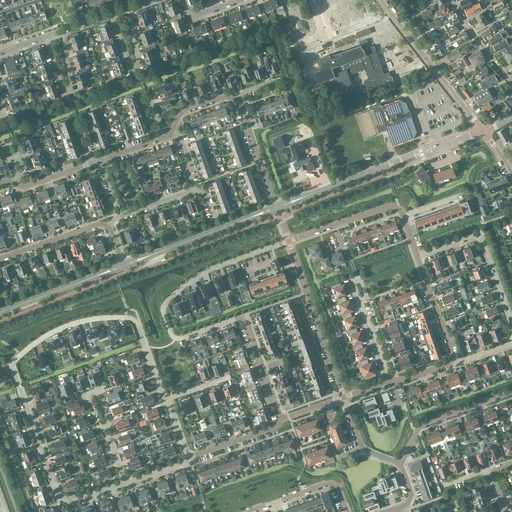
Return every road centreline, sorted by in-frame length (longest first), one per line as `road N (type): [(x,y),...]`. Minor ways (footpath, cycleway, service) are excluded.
road 1 (residential): [(165,400),(129,318),(67,325),(13,362),(59,497),(70,502),(123,483)]
road 2 (residential): [(281,419),(246,321),(174,338),(163,308),(210,269),(289,241)]
road 3 (unclassified): [(276,207),(481,131)]
road 4 (tertiary): [(481,131),(379,0)]
road 5 (residential): [(344,397),(289,241)]
road 6 (unclassified): [(123,265),(276,207)]
road 7 (residential): [(400,464),(420,425),(511,392)]
road 8 (unclassified): [(0,312),(123,265)]
road 9 (residential): [(44,36),(67,91),(62,29)]
road 10 (residential): [(130,7),(135,67),(111,13)]
